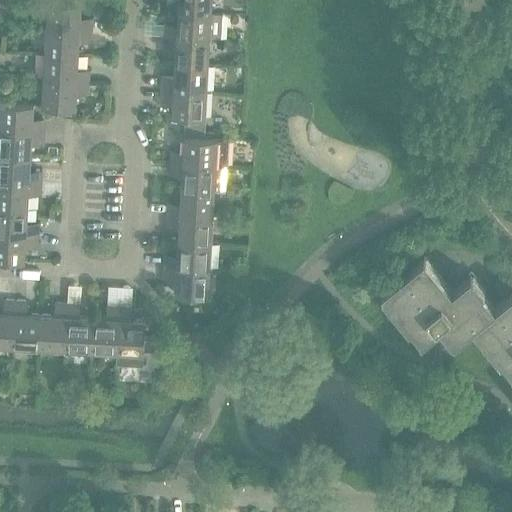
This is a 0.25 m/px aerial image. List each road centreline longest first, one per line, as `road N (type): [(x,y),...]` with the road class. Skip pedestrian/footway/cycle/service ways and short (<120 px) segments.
road 1 (residential): [(24,483),(387,505),(393,511)]
road 2 (residential): [(511,220),(479,166),(475,0)]
road 3 (residential): [(125,135),(139,136),(132,274),(72,270)]
road 4 (residential): [(72,270),(78,133),(125,135)]
road 5 (residential): [(125,135),(133,0)]
